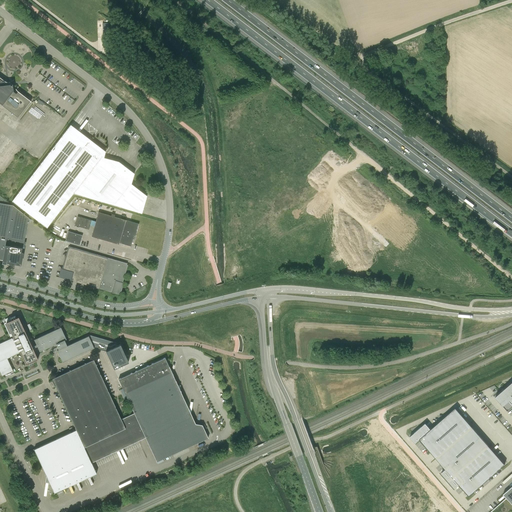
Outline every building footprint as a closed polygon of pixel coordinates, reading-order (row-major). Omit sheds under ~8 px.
[(4,81),(0,77),(0,103),(17,117),(30,100),(18,91),(16,93),(12,90),(12,85),(6,86),(6,82),(5,81),(4,81)] [(70,125),(38,167),(12,201),(47,228),(73,193),(142,213),(147,196),(131,184),(134,173),(119,162),(104,158),(105,151),(70,125)] [(24,242),(24,240),(29,218),(13,205),(0,202),(0,258),(2,259),(3,259),(2,260),(3,260),(2,262),(6,262),(7,261),(7,260),(19,262),(20,257),(22,257),(23,253),(21,252),(22,248),(23,248),(24,245),(25,246),(26,242),(24,242)] [(135,236),(139,224),(114,216),(115,215),(112,214),(111,216),(99,212),(96,221),(91,220),(90,225),(94,226),(91,236),(105,240),(117,244),(118,242),(131,246),(134,236),(135,236)] [(75,225),(89,229),(90,225),(91,220),(77,216),(75,225)] [(65,241),(79,245),(82,235),(68,231),(65,241)] [(120,288),(127,263),(69,246),(61,274),(64,275),(66,277),(67,277),(68,279),(67,279),(70,280),(70,279),(90,284),(89,287),(94,288),(95,285),(113,291),(113,292),(114,293),(114,291),(117,292),(118,289),(120,288)] [(33,348),(37,346),(40,351),(56,344),(58,350),(57,350),(62,362),(94,347),(89,336),(67,346),(64,340),(66,339),(61,327),(34,339),(36,345),(32,346),(18,317),(16,318),(15,315),(10,318),(11,320),(6,322),(13,337),(0,342),(0,372),(2,376),(13,370),(7,357),(20,352),(26,365),(38,359),(33,348)] [(145,437),(156,461),(208,438),(202,425),(195,424),(165,358),(119,379),(122,387),(122,388),(134,413),(121,419),(94,359),(89,362),(52,379),(72,421),(76,429),(34,449),(54,493),(96,473),(91,462),(145,437)] [(511,382),(506,388),(506,387),(506,388),(500,393),(495,397),(498,400),(497,400),(498,400),(500,403),(507,411),(510,408),(510,409),(511,408),(510,408),(511,406),(511,382)] [(425,423),(410,437),(415,443),(419,439),(436,458),(445,469),(441,473),(455,489),(459,485),(468,495),(469,496),(473,492),(505,464),(455,408),(445,417),(435,425),(431,430),(426,425),(425,423)] [(511,511),(511,486),(503,494),(507,498),(500,504),(492,510),(490,511),(511,511)]
